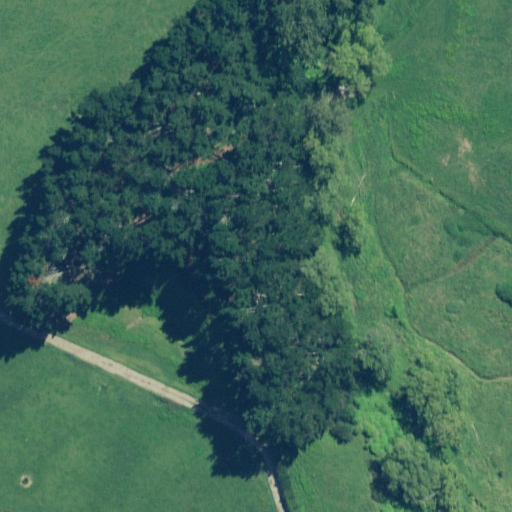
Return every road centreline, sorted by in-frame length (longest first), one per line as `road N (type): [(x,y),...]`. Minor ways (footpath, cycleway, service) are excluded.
road 1 (track): [(511,32),(404,101),(281,101),(139,205),(36,341)]
road 2 (track): [(36,341),(210,399),(295,496),(299,511)]
